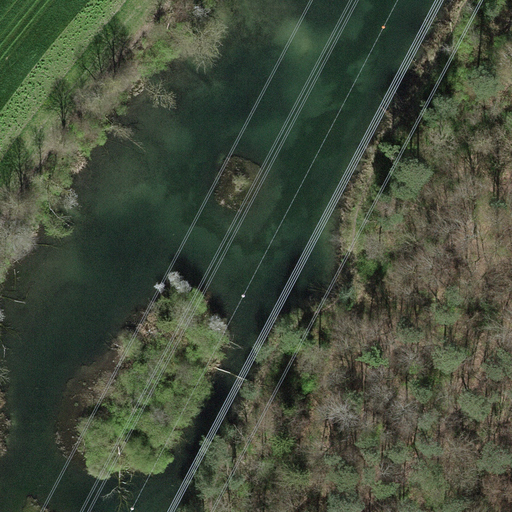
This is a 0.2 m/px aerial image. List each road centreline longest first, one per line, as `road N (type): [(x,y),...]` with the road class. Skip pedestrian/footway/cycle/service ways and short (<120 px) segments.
road 1 (track): [(181,0),(0,231)]
road 2 (track): [(363,511),(511,352)]
